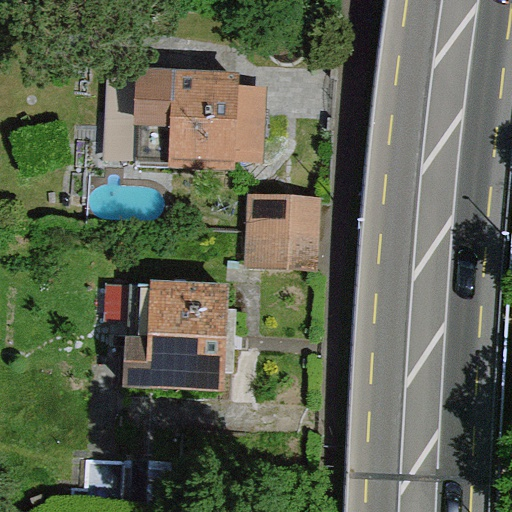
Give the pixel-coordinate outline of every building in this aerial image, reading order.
[(238,83),(142,78),(139,167),(233,173),(234,162),(238,93),(238,83)] [(262,94),(238,93),(234,162),(260,163),(262,94)] [(253,236),(317,238),(318,203),(255,199),(253,236)] [(317,238),(253,236),(251,267),(316,272),(317,238)] [(227,294),(134,290),(129,389),(224,392),(227,294)] [(173,465),(125,464),(124,505),(172,506),(173,465)]
